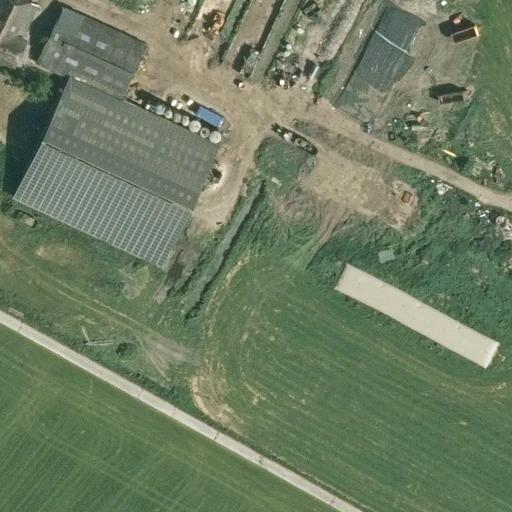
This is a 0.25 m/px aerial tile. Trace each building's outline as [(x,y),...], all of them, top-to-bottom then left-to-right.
[(0,0),(0,58),(14,65),(15,63),(20,65),(25,53),(20,51),(25,39),(22,38),(38,5),(27,0),(0,0)] [(212,0),(212,11),(236,12),(236,0),(212,0)] [(63,4),(36,63),(68,77),(119,99),(145,43),(63,4)] [(68,78),(68,77),(14,192),(162,261),(217,146),(68,78)] [(394,135),(406,128),(399,118),(388,125),(394,135)]
